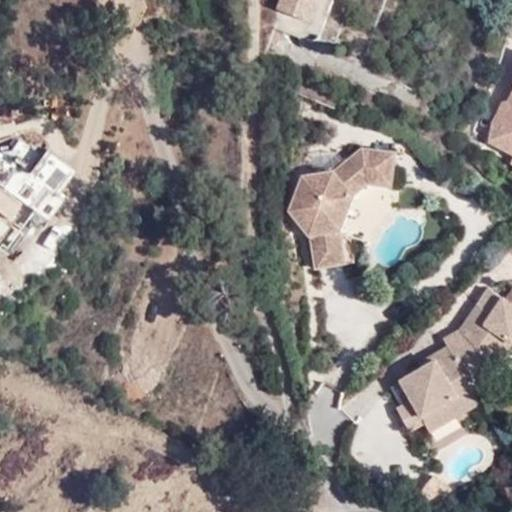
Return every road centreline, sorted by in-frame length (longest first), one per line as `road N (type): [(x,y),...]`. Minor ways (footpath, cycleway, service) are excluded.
road 1 (residential): [(290,410),(247,251),(258,71),(245,0)]
road 2 (residential): [(290,410),(254,385),(187,248),(155,82)]
